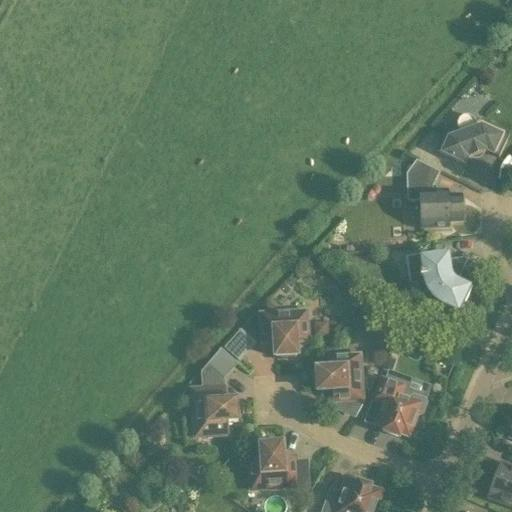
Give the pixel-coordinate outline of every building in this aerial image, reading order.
[(481,121),(475,123),(472,120),(468,117),(463,118),(459,121),(457,125),(457,130),(444,134),(436,152),(465,166),(468,160),(486,153),(499,159),(510,134),(481,121)] [(407,203),(420,202),(421,230),(448,229),(448,223),(462,223),(461,196),(447,197),(446,192),(432,192),(432,188),(439,174),(416,162),(406,175),(407,203)] [(409,284),(424,283),(426,290),(429,296),(433,300),(439,305),(428,327),(444,335),(455,313),(459,316),(471,291),(457,284),(466,264),(466,261),(465,260),(463,260),(446,262),(446,259),(441,260),(441,257),(431,259),(430,255),(405,258),(409,284)] [(260,315),(262,340),(274,339),(275,358),(296,357),(296,343),(307,342),(306,313),(260,315)] [(315,338),(327,337),(326,325),(315,326),(315,338)] [(238,361),(255,342),(239,328),(222,348),(238,361)] [(362,402),(359,356),(330,358),(331,370),(316,371),(318,393),(337,391),(338,410),(354,417),(362,402)] [(207,367),(201,374),(202,390),(191,391),(194,439),(200,439),(228,437),(227,424),(237,423),(237,419),(236,406),(236,401),(230,402),(225,402),(224,389),(223,389),(223,380),(212,371),(207,367)] [(372,402),(382,406),(375,426),(383,429),(382,433),(399,439),(400,435),(409,438),(417,415),(419,416),(422,415),(425,404),(424,401),(414,398),(411,399),(410,401),(400,397),(404,387),(380,379),(372,402)] [(261,461),(249,462),(251,491),(308,488),(307,463),(283,465),(282,446),(260,447),(261,461)] [(511,470),(500,466),(498,472),(494,471),(487,490),(491,492),(488,498),(511,506),(511,470)] [(357,482),(357,485),(346,481),(339,502),(327,498),(322,511),(374,511),(381,493),(370,489),(371,487),(357,482)]
